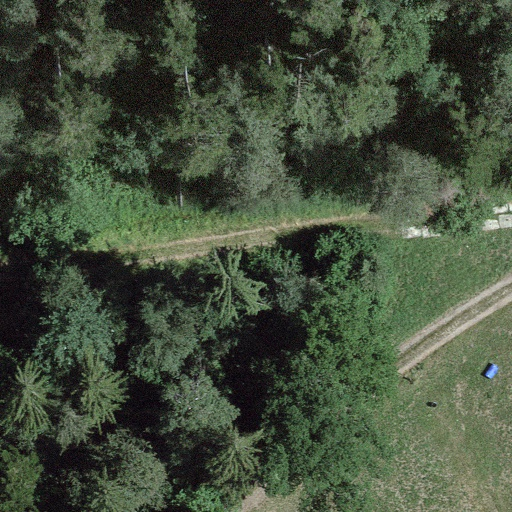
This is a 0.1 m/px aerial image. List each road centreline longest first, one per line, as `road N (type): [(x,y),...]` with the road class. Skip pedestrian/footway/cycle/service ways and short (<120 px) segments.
road 1 (track): [(0,277),(212,269),(511,222)]
road 2 (track): [(511,288),(471,302),(249,511)]
